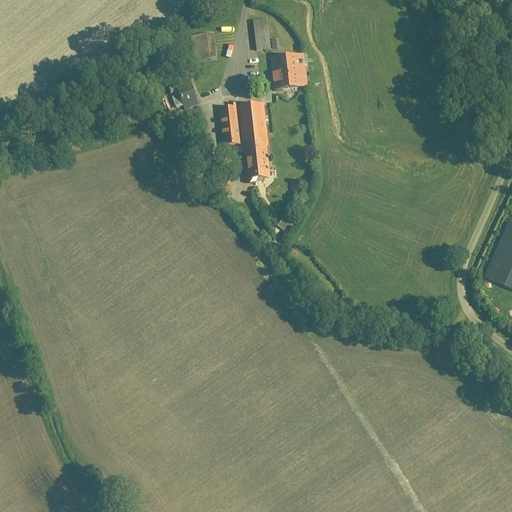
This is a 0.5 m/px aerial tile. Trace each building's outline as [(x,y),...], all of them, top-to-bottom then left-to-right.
[(264,22),(251,23),(254,53),(267,51),(264,22)] [(215,59),(212,28),(189,31),(192,62),(215,59)] [(306,89),(302,57),(268,61),(271,92),(306,89)] [(176,94),(184,112),(197,106),(189,88),(176,94)] [(269,181),(262,107),(218,111),(221,149),(240,147),(244,183),(269,181)] [(210,187),(212,200),(229,198),(227,185),(210,187)] [(268,209),(264,222),(275,225),(279,212),(268,209)] [(511,227),(507,225),(481,282),(511,295),(511,227)]
